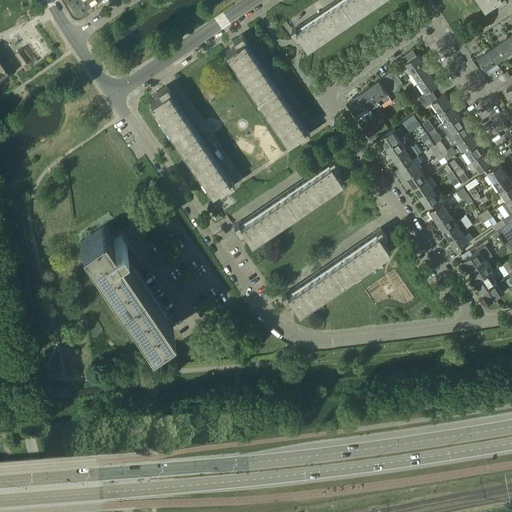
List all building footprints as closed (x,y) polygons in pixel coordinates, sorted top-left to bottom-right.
[(68,0),(78,14),(89,6),(84,0),(68,0)] [(340,0),(301,27),(300,24),(292,30),(298,39),(299,38),(300,40),(303,42),(305,40),(310,47),(377,0),(340,0)] [(232,48),(226,52),(287,142),(294,138),(295,140),(298,140),(300,139),(300,140),(309,133),(304,126),(302,127),(245,43),(247,42),(242,34),(232,40),(233,40),(231,41),(231,45),(231,46),(231,47),(232,48)] [(511,56),(511,42),(508,36),(498,43),(506,55),(509,59),(511,56)] [(0,42),(0,80),(18,68),(0,42)] [(506,55),(498,43),(488,50),(496,62),(506,55)] [(22,49),(15,54),(23,64),(30,60),(22,49)] [(405,62),(412,72),(425,64),(418,53),(417,54),(413,49),(402,56),(406,61),(405,62)] [(478,56),(486,69),(490,74),(500,67),(496,62),(488,50),(478,56)] [(431,73),(425,64),(412,72),(419,82),(431,73)] [(394,70),(389,73),(397,86),(398,85),(402,82),(394,70)] [(392,89),(397,86),(389,73),(384,77),(392,89)] [(419,97),(422,102),(435,93),(432,89),(439,84),(431,73),(419,82),(426,92),(419,97)] [(503,73),(493,79),(489,82),(493,88),(507,78),(503,73)] [(379,80),(369,86),(377,99),(380,103),(391,96),(379,80)] [(212,194),(219,189),(220,191),(223,192),(225,191),(234,185),(229,177),(227,179),(170,94),(172,93),(167,85),(157,91),(158,92),(156,93),(155,97),(157,98),(154,100),(150,103),(212,194)] [(380,102),(377,99),(369,86),(359,93),(370,109),(380,102)] [(359,93),(349,100),(350,102),(346,104),(355,117),(359,115),(361,118),(371,111),(370,109),(359,93)] [(438,98),(435,93),(422,102),(425,107),(432,102),(439,112),(452,103),(445,93),(438,98)] [(458,112),(452,103),(439,112),(446,121),(458,112)] [(452,131),(465,122),(458,112),(446,121),(452,131)] [(419,123),(413,115),(404,121),(410,130),(419,123)] [(367,135),(375,129),(385,122),(381,117),(377,120),(363,130),(367,135)] [(388,127),(385,122),(375,129),(367,135),(370,140),(388,127)] [(472,132),(465,122),(452,131),(459,140),(472,132)] [(392,128),(380,136),(387,147),(399,138),(392,128)] [(466,150),(478,142),(472,132),(459,140),(466,150)] [(399,138),(387,147),(394,157),(406,148),(399,138)] [(437,145),(439,149),(442,153),(447,149),(441,140),(437,142),(437,145)] [(485,152),(478,142),(466,150),(473,160),(485,152)] [(412,144),(406,148),(394,157),(400,167),(418,155),(419,154),(412,144)] [(442,153),(444,156),(447,160),(453,157),(447,149),(442,153)] [(480,171),(492,162),(485,152),(473,160),(480,171)] [(418,155),(400,167),(407,176),(419,168),(417,164),(422,161),(418,155)] [(339,167),(333,158),(325,163),(326,165),(242,223),(241,221),(234,226),(240,235),(241,235),(241,236),(245,236),(247,235),(251,242),(341,180),(337,174),(339,173),(340,169),(339,167)] [(494,181),(506,172),(499,162),(482,174),(489,184),(494,181)] [(419,168),(407,176),(414,186),(426,178),(419,168)] [(511,183),(511,181),(506,172),(494,181),(501,191),(511,183)] [(461,184),(454,173),(449,177),(456,188),(461,184)] [(433,188),(426,178),(414,186),(421,196),(433,188)] [(507,201),(511,197),(511,183),(501,191),(507,201)] [(468,189),(473,195),(478,192),(474,186),(468,189)] [(433,188),(421,196),(427,206),(440,198),(433,188)] [(483,203),(479,196),(480,195),(478,192),(473,195),(479,205),(483,203)] [(511,197),(507,201),(503,204),(510,214),(511,212),(511,197)] [(442,201),(429,209),(436,220),(449,211),(442,201)] [(449,211),(436,220),(443,230),(456,221),(449,211)] [(510,214),(503,218),(506,223),(511,219),(511,212),(510,214)] [(461,217),(456,221),(443,230),(450,239),(462,231),(468,227),(461,217)] [(496,230),(506,223),(503,218),(493,225),(496,230),(497,230),(496,230)] [(511,227),(511,219),(506,223),(496,230),(497,230),(501,235),(510,229),(511,227)] [(386,236),(380,227),(372,233),(373,235),(290,293),(289,290),(281,296),(287,305),(288,304),(289,305),(292,306),(294,305),(299,312),(389,249),(385,243),(387,242),(387,238),(386,236)] [(102,228),(81,242),(151,343),(173,328),(124,255),(131,250),(121,235),(112,242),(102,228)] [(511,234),(511,231),(510,229),(501,235),(504,240),(511,234)] [(462,231),(450,239),(457,250),(469,241),(462,231)] [(464,259),(472,269),(486,259),(493,255),(486,245),(464,259)] [(493,269),(486,259),(472,269),(478,279),(490,271),(493,269)] [(502,263),(509,273),(511,270),(511,268),(506,260),(502,263)] [(496,281),(490,271),(478,279),(475,281),(482,291),(496,281)] [(504,292),(496,281),(482,291),(489,302),(504,292)]
